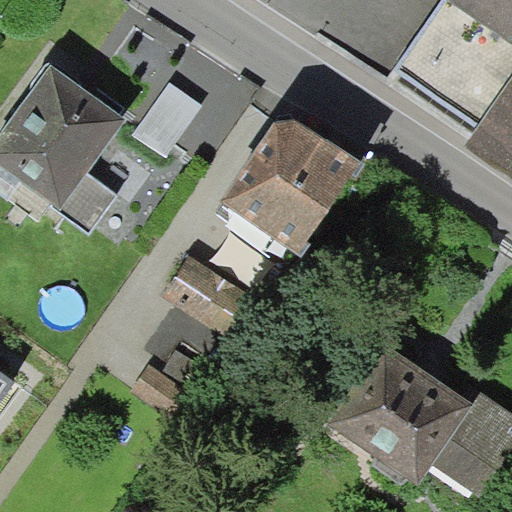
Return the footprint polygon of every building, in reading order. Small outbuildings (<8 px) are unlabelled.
[(511,0),(447,0),(405,63),(490,120),(477,140),(511,163),(511,0)] [(130,126),(54,71),(0,145),(0,158),(69,209),(130,126)] [(202,114),(167,90),(132,141),(167,165),(202,114)] [(371,164),(292,116),(237,207),(315,255),(371,164)] [(263,299),(194,257),(166,303),(235,345),(263,299)] [(483,399),(387,338),(333,424),(429,485),(483,399)]
